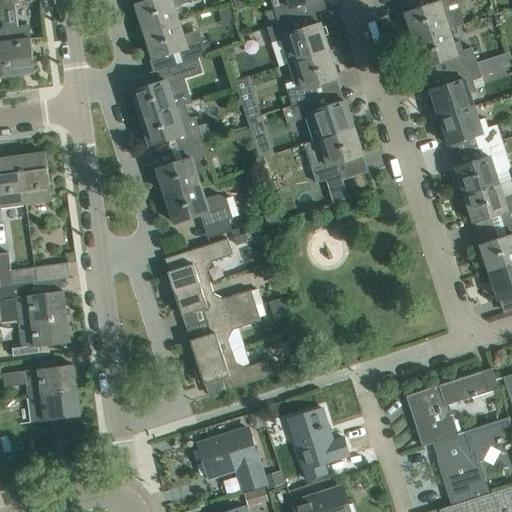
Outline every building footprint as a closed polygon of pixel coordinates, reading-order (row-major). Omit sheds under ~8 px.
[(151,0),(136,5),(145,33),(180,21),(177,10),(193,5),(191,0),(151,0)] [(280,0),(283,7),(274,10),(279,24),(302,16),(299,5),(315,0),(280,0)] [(455,0),(429,0),(431,5),(406,13),(414,40),(449,28),(445,15),(450,13),(447,3),(456,0),(455,0)] [(272,44),(281,41),(285,51),(291,49),(295,62),(329,51),(321,24),(295,32),(291,21),(303,17),(302,16),(279,24),(267,28),(272,44)] [(145,33),(153,60),(179,51),(183,63),(207,55),(202,40),(194,43),(191,33),(185,36),(180,21),(145,33)] [(29,26),(22,27),(4,29),(10,77),(11,77),(11,73),(33,70),(33,74),(35,74),(29,26)] [(414,40),(423,68),(449,59),(453,71),(477,63),(472,47),(462,50),(459,42),(454,43),(449,28),(414,40)] [(0,74),(9,74),(9,77),(10,77),(4,29),(0,29),(0,74)] [(300,78),(293,80),(296,89),(288,91),(293,105),(316,98),(313,86),(338,78),(329,51),(295,62),(300,78)] [(511,60),(509,53),(498,56),(501,69),(511,65),(511,60)] [(477,63),(453,71),(456,82),(431,90),(440,118),(475,106),(470,91),(475,89),(472,81),(482,77),(477,63)] [(179,64),(154,72),(158,83),(132,92),(141,119),(176,108),(172,94),(179,91),(176,82),(184,80),(179,64)] [(287,125),(305,119),(308,129),(315,127),(319,139),(354,128),(346,101),(320,109),(316,98),(293,105),(282,109),(287,125)] [(440,118),(448,145),(474,137),(478,147),(502,140),(497,126),(488,129),(485,119),(480,121),(475,106),(440,118)] [(141,119),(150,146),(175,138),(179,149),(203,141),(199,128),(191,131),(187,120),(181,122),(176,108),(141,119)] [(274,153),(262,115),(247,119),(250,129),(255,142),(260,158),(274,153)] [(354,128),(319,139),(312,142),(320,165),(312,168),(317,183),(341,175),(338,164),(363,156),(354,128)] [(456,169),(452,170),(456,182),(460,181),(464,195),(511,180),(508,170),(510,167),(507,155),(502,140),(478,147),(481,160),(456,168),(456,169)] [(203,141),(179,149),(183,161),(157,169),(166,196),(201,185),(197,173),(203,171),(200,159),(208,156),(203,141)] [(52,201),(46,153),(20,156),(27,204),(52,201)] [(20,156),(0,158),(0,202),(1,208),(27,204),(20,156)] [(464,195),(473,223),(499,214),(503,226),(511,222),(511,184),(511,180),(464,195)] [(205,199),(201,185),(166,196),(175,224),(182,221),(200,215),(204,227),(228,219),(233,217),(227,198),(219,194),(212,196),(205,199)] [(511,222),(503,226),(506,237),(481,245),(490,273),(511,265),(511,222)] [(244,234),(233,238),(236,246),(247,242),(244,234)] [(227,239),(185,252),(189,265),(168,272),(176,294),(210,283),(206,271),(211,262),(233,255),(227,239)] [(8,252),(0,253),(0,287),(13,286),(8,252)] [(68,263),(48,266),(34,267),(36,283),(70,279),(68,263)] [(264,281),(277,277),(273,264),(260,268),(264,281)] [(498,300),(511,295),(511,265),(490,273),(498,300)] [(34,267),(27,268),(29,284),(36,283),(34,267)] [(176,294),(183,316),(203,309),(207,321),(262,303),(257,288),(251,290),(223,299),(214,294),(210,283),(176,294)] [(0,318),(1,325),(19,323),(57,317),(67,316),(64,291),(29,296),(28,284),(13,286),(0,287),(0,318)] [(262,303),(207,321),(211,334),(191,340),(198,362),(232,351),(228,340),(233,330),(261,321),(259,316),(266,314),(262,303)] [(67,316),(57,317),(19,323),(22,349),(71,342),(67,316)] [(205,384),(225,378),(229,390),(282,373),(279,364),(269,367),(267,360),(245,367),(236,363),(232,351),(198,362),(205,384)] [(294,355),(291,360),(294,369),(305,366),(306,365),(307,365),(302,352),(294,355)] [(77,391),(74,365),(25,371),(29,397),(77,391)] [(498,387),(492,368),(406,396),(423,447),(436,443),(457,436),(457,434),(447,404),(498,387)] [(511,374),(503,377),(511,404),(511,374)] [(77,391),(29,397),(32,422),(80,416),(77,391)] [(455,411),(496,398),(493,391),(453,404),(455,411)] [(333,441),(322,409),(289,420),(307,479),(327,473),(324,463),(349,455),(343,438),(333,441)] [(442,459),(438,460),(449,493),(451,492),(455,505),(488,494),(478,462),(483,460),(491,445),(511,438),(511,430),(508,417),(457,434),(457,436),(436,443),(442,459)] [(199,444),(209,478),(236,469),(240,482),(243,492),(266,485),(248,428),(199,444)] [(455,505),(439,510),(440,511),(511,511),(511,486),(505,489),(488,494),(455,505)] [(247,506),(268,500),(264,487),(243,493),(247,506)] [(350,511),(342,487),(323,493),(293,502),(296,511),(350,511)]
